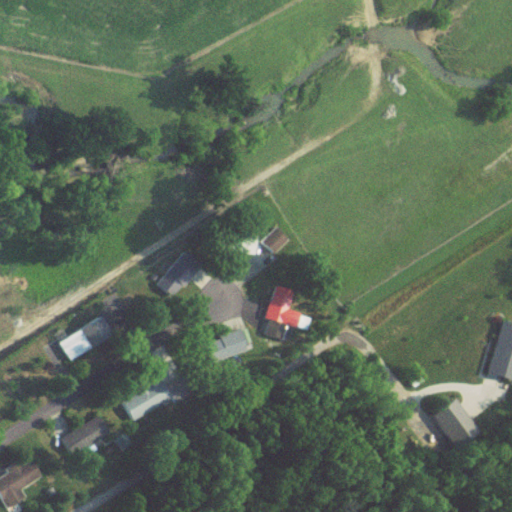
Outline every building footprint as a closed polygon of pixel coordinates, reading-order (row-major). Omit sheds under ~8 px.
[(251,235),(218,235),(218,259),(251,259),(251,235)] [(289,336),(295,320),(284,316),(291,298),(270,291),(258,326),(289,336)] [(53,349),(65,367),(105,340),(93,322),(53,349)] [(252,353),(239,322),(223,329),(227,339),(200,351),(209,371),(252,353)] [(508,388),(511,374),(511,331),(495,327),(481,381),(508,388)] [(116,403),(127,427),(168,408),(157,385),(116,403)] [(57,444),(67,460),(80,452),(84,458),(107,443),(93,422),(57,444)] [(0,481),(0,510),(1,511),(11,511),(26,502),(6,471),(0,475),(0,478),(1,481),(0,481)]
